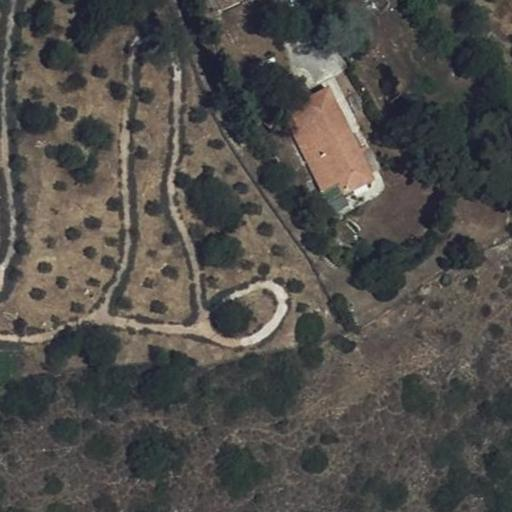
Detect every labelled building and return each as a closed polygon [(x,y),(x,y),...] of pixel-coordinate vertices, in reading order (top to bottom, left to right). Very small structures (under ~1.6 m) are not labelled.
[(299,103),(312,97),(293,76),(284,88),(279,110),(287,127),(297,122),(292,113),(301,109),(299,103)] [(348,135),(326,90),(312,97),(299,103),(301,109),(292,113),(297,122),(298,124),(292,127),(324,192),(339,184),(343,193),(370,180),(368,174),(358,154),(355,149),(349,152),(342,138),(348,135)] [(355,149),(348,135),(342,138),(349,152),(355,149)] [(368,149),(358,154),(368,174),(377,169),(368,149)] [(343,193),(339,184),(324,192),(321,193),(326,202),(343,193)]
